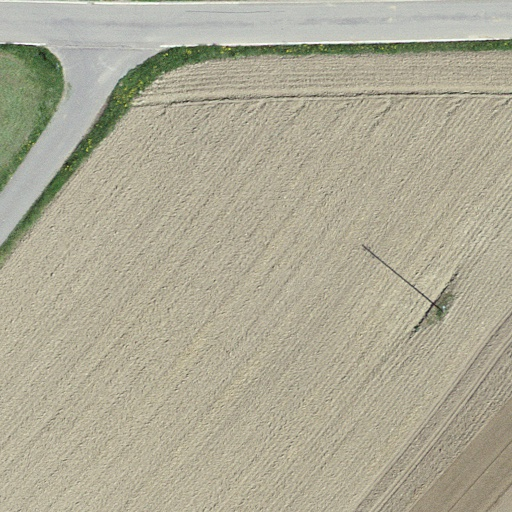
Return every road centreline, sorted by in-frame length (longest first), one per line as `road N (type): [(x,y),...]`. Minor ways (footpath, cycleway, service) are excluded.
road 1 (unclassified): [(0,21),(511,17)]
road 2 (track): [(115,25),(73,116),(0,220)]
